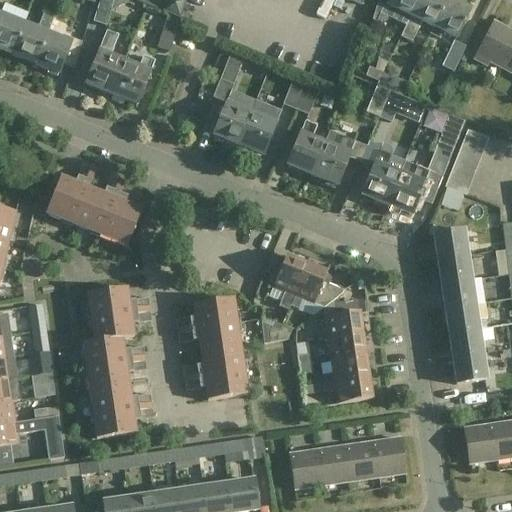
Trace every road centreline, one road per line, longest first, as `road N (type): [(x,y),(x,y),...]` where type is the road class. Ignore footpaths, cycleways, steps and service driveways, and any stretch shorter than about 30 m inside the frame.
road 1 (residential): [(442,511),(407,274),(398,262),(390,252),(171,167)]
road 2 (residential): [(237,415),(172,420),(146,259),(150,219)]
road 3 (residential): [(171,167),(0,100)]
